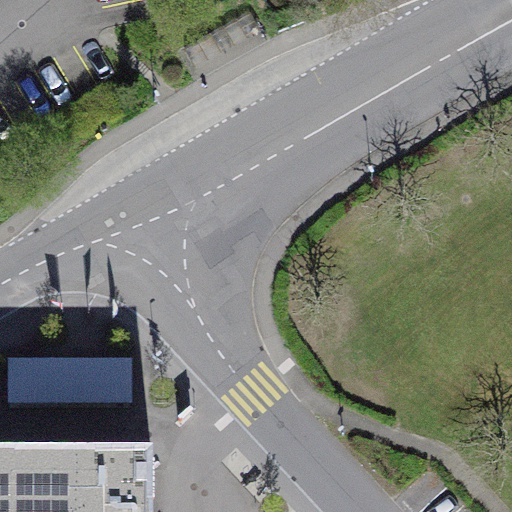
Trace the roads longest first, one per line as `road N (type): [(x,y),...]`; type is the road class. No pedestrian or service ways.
road 1 (residential): [(148,217),(222,357),(364,511)]
road 2 (tertiary): [(445,49),(242,171),(148,217)]
road 3 (tertiary): [(148,217),(0,286)]
